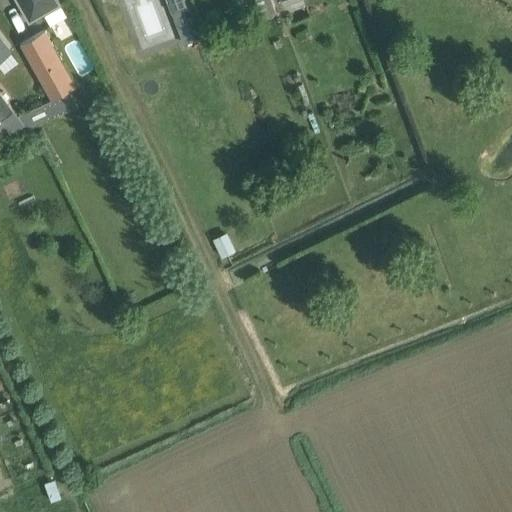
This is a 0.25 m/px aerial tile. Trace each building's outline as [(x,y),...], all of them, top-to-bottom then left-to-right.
[(56,0),(16,0),(30,25),(45,17),(50,28),(66,19),(56,0)] [(174,9),(171,0),(160,0),(163,11),(174,9)] [(270,0),(255,0),(254,0),(261,20),(276,15),(270,0)] [(182,8),(170,13),(183,47),(195,42),(182,8)] [(51,101),(59,115),(78,104),(70,91),(76,87),(45,31),(20,45),(51,101)] [(0,68),(4,74),(18,64),(0,39),(0,68)] [(0,120),(13,111),(0,93),(0,120)] [(17,117),(25,127),(28,130),(31,129),(59,115),(51,101),(17,117)] [(0,120),(0,132),(2,132),(8,140),(25,127),(17,117),(13,111),(0,120)] [(226,235),(212,242),(221,260),(235,253),(226,235)] [(36,484),(40,503),(51,501),(46,481),(36,484)]
